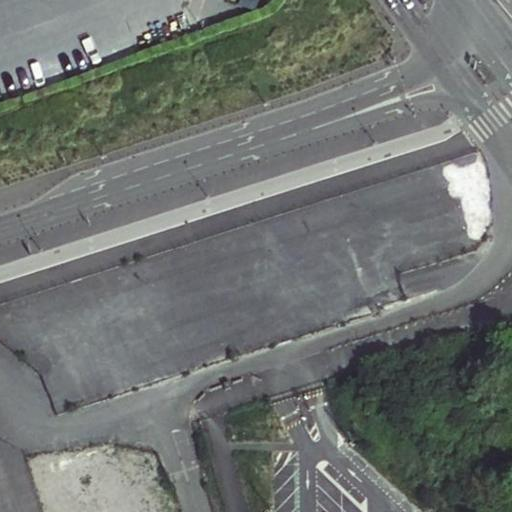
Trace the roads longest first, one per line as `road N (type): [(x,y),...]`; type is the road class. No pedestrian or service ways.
road 1 (secondary): [(57,213),(380,116),(445,103),(478,109)]
road 2 (secondary): [(57,213),(118,177),(417,80),(442,65)]
